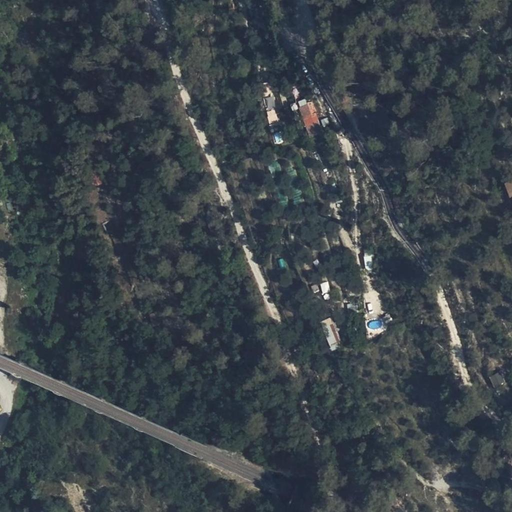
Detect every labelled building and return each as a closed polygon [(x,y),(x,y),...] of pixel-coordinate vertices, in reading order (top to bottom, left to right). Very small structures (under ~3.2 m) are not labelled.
[(273,96),(264,98),(266,109),(275,107),(273,96)] [(315,113),(324,110),(318,98),(310,101),(315,113)] [(376,247),(368,247),(370,267),(377,267),(376,247)] [(335,339),(345,336),(342,325),(345,324),(343,315),(329,319),(335,339)] [(358,338),(365,337),(362,324),(355,325),(358,338)] [(500,371),(489,377),(494,388),(505,382),(500,371)]
